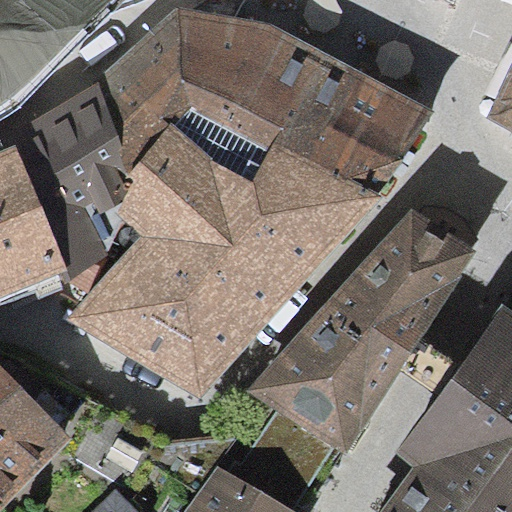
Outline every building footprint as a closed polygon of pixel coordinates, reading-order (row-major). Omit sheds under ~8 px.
[(0,0),(0,106),(38,84),(104,8),(104,0),(0,0)] [(104,0),(104,8),(131,0),(104,0)] [(137,245),(65,324),(192,404),(375,209),(432,121),(259,27),(169,11),(89,98),(118,188),(126,198),(109,217),(137,245)] [(511,72),(487,125),(511,143),(511,72)] [(55,276),(60,286),(102,253),(109,217),(126,198),(118,188),(89,98),(2,155),(55,276)] [(0,300),(55,276),(2,155),(0,156),(0,300)] [(450,315),(483,268),(404,216),(239,394),(262,409),(337,460),(423,352),(450,315)] [(511,511),(511,320),(500,311),(479,338),(451,374),(390,453),(418,474),(388,511),(511,511)] [(433,360),(451,374),(479,338),(460,323),(450,315),(423,352),(433,360)] [(0,375),(0,511),(3,511),(57,454),(68,445),(24,402),(0,375)] [(156,444),(46,384),(24,402),(68,445),(57,454),(126,494),(147,460),(156,444)] [(279,511),(301,511),(337,460),(262,409),(237,445),(217,472),(279,511)] [(237,445),(156,444),(147,460),(202,495),(217,472),(237,445)] [(279,511),(217,472),(202,495),(191,511),(279,511)] [(132,511),(114,493),(95,511),(132,511)]
